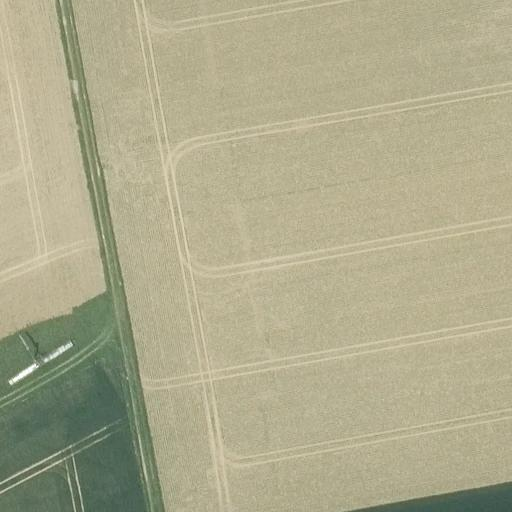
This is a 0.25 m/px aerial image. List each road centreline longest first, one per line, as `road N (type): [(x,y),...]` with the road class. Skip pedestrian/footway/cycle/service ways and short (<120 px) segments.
road 1 (track): [(68,0),(158,511)]
road 2 (track): [(124,340),(0,408)]
